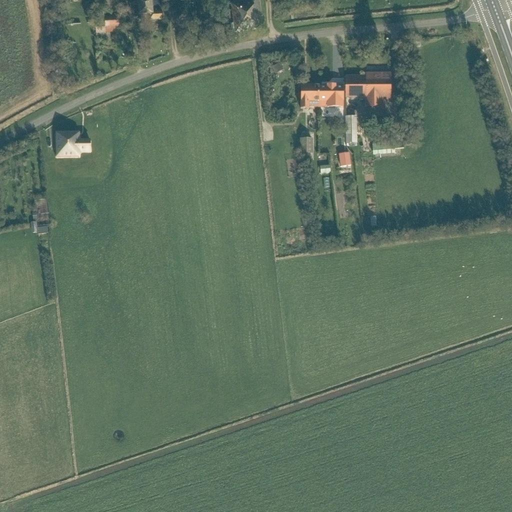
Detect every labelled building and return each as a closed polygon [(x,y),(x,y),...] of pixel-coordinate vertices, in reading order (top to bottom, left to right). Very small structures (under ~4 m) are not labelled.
[(45,0),(47,9),(56,9),(56,4),(55,0),(45,0)] [(138,1),(132,2),(132,7),(139,7),(139,14),(136,14),(136,19),(139,19),(139,23),(162,21),(161,4),(153,4),(153,3),(138,3),(138,1)] [(238,4),(230,5),(235,34),(262,30),(258,1),(238,4)] [(118,18),(104,19),(105,29),(119,28),(118,18)] [(283,71),(280,64),(272,68),(275,75),(283,71)] [(345,86),(345,97),(365,97),(365,108),(382,108),(382,105),(386,105),(386,100),(391,100),(391,74),(373,75),(373,77),(346,77),(345,86)] [(318,108),(318,86),(302,86),(302,109),(309,109),(309,108),(318,108)] [(345,86),(318,86),(318,108),(328,108),(345,108),(345,97),(345,86)] [(345,139),(345,140),(345,144),(346,144),(355,144),(355,140),(355,117),(345,117),(345,139)] [(331,127),(331,150),(343,150),(343,127),(331,127)] [(79,132),(56,133),(56,158),(79,157),(79,152),(90,152),(90,141),(79,141),(79,132)] [(311,162),(311,154),(313,154),(313,139),(300,139),(300,154),(302,154),(302,162),(311,162)] [(403,143),(372,146),(373,156),(395,154),(394,150),(404,149),(403,143)] [(349,156),(339,157),(341,167),(350,166),(349,156)]
